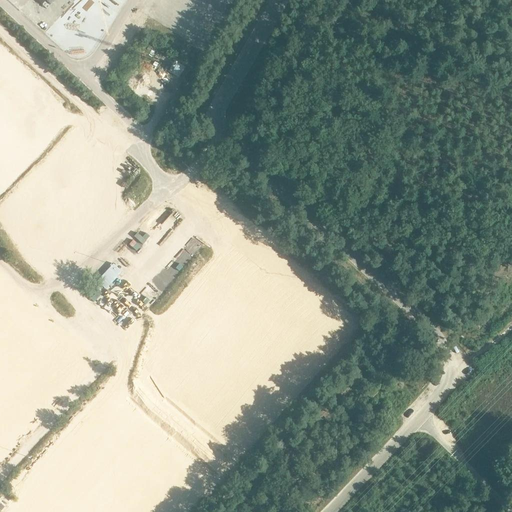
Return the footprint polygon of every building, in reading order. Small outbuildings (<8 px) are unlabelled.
[(138,30),(131,40),(135,42),(142,33),(138,30)] [(190,84),(195,87),(200,78),(195,75),(190,84)] [(113,265),(97,281),(106,289),(122,273),(113,265)] [(139,345),(146,358),(149,356),(144,348),(150,345),(147,340),(139,345)] [(147,368),(153,373),(160,362),(154,358),(147,368)] [(130,366),(137,371),(141,365),(134,360),(130,366)] [(184,405),(188,410),(193,405),(189,400),(184,405)] [(49,461),(58,455),(54,450),(46,456),(49,461)] [(49,476),(54,472),(45,459),(40,462),(49,476)]
